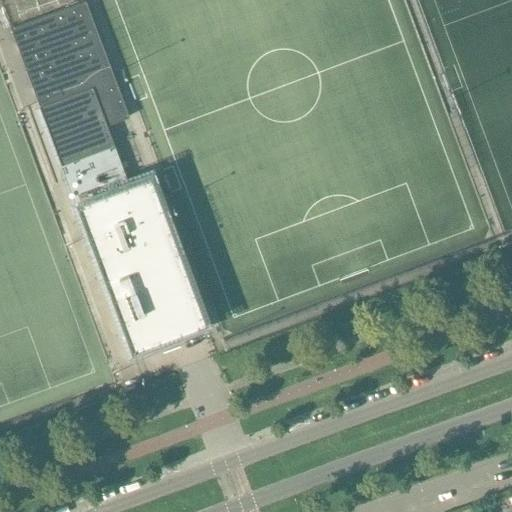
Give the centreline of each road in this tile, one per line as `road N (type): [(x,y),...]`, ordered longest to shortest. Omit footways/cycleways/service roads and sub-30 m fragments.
road 1 (secondary): [(511,364),(97,511)]
road 2 (secondary): [(217,511),(511,409)]
road 3 (residential): [(372,511),(511,465)]
